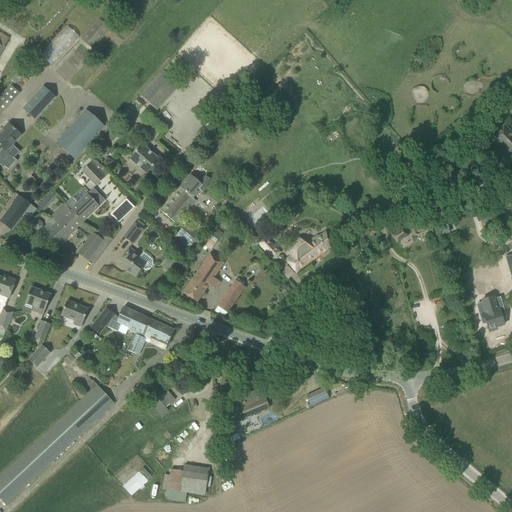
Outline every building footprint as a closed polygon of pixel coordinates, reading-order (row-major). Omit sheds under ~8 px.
[(80,40),(92,50),(110,30),(98,19),(80,40)] [(67,26),(39,56),(52,68),(79,37),(67,26)] [(0,54),(9,39),(0,33),(0,54)] [(140,96),(157,111),(180,86),(163,71),(140,96)] [(0,98),(0,110),(3,113),(4,112),(9,106),(20,94),(10,86),(0,98)] [(23,109),(35,120),(55,98),(43,87),(23,109)] [(120,120),(125,124),(135,112),(130,108),(120,120)] [(55,143),(75,160),(105,127),(86,110),(55,143)] [(511,129),(504,122),(490,138),(499,148),(500,147),(510,157),(511,155),(511,129)] [(0,146),(2,149),(0,150),(0,162),(8,170),(17,161),(6,151),(12,144),(20,135),(16,131),(9,124),(0,133),(0,146)] [(103,145),(97,152),(103,157),(109,150),(103,145)] [(129,159),(146,175),(160,160),(143,145),(129,159)] [(41,187),(63,165),(50,152),(28,175),(41,187)] [(422,174),(411,161),(403,168),(414,181),(422,174)] [(81,172),(95,187),(105,178),(91,163),(81,172)] [(160,211),(176,225),(183,217),(196,201),(193,198),(200,190),(203,193),(212,181),(206,176),(200,183),(190,175),(180,188),(160,211)] [(240,187),(233,182),(225,193),(232,198),(235,194),(240,187)] [(44,200),(50,204),(57,197),(51,192),(44,200)] [(405,193),(397,196),(403,213),(411,210),(405,193)] [(56,224),(46,234),(58,246),(99,207),(92,200),(87,194),(77,204),(72,199),(65,205),(64,204),(50,218),(56,224)] [(13,205),(0,221),(12,231),(18,223),(31,205),(19,196),(12,204),(13,205)] [(427,221),(415,224),(417,232),(437,227),(429,196),(421,198),(427,221)] [(37,210),(31,205),(18,223),(24,227),(37,210)] [(188,250),(200,235),(186,223),(177,233),(173,238),(188,250)] [(123,238),(132,245),(143,230),(134,224),(123,238)] [(452,224),(442,226),(444,233),(454,231),(452,224)] [(402,229),(392,237),(397,244),(408,236),(402,229)] [(93,264),(112,241),(95,231),(79,253),(93,264)] [(291,256),(285,261),(296,273),(326,252),(325,250),(333,244),(325,233),(317,239),(315,236),(307,243),(300,237),(295,241),(292,244),(290,247),(290,250),(289,253),(291,256)] [(202,243),(211,250),(217,240),(208,234),(202,243)] [(259,245),(274,260),(280,253),(265,238),(259,245)] [(121,258),(125,261),(121,267),(135,278),(142,269),(144,271),(149,270),(153,265),(152,260),(150,258),(146,264),(139,258),(140,257),(129,248),(121,258)] [(214,278),(225,262),(211,253),(188,285),(183,293),(197,303),(208,286),(215,290),(220,283),(214,278)] [(162,268),(168,272),(176,263),(169,258),(162,268)] [(0,295),(9,298),(15,281),(7,278),(6,280),(0,277),(0,295)] [(217,307),(227,313),(245,288),(243,287),(245,284),(238,280),(236,282),(235,281),(217,307)] [(34,307),(32,311),(43,315),(47,304),(51,295),(31,287),(25,303),(34,307)] [(488,299),(476,302),(481,316),(475,318),(477,326),(481,325),(483,332),(498,327),(496,320),(500,319),(498,311),(492,313),(488,299)] [(72,326),(80,328),(88,309),(67,301),(61,316),(74,321),(72,326)] [(174,331),(165,327),(150,320),(123,307),(116,323),(129,328),(128,331),(135,334),(127,351),(133,353),(139,356),(146,340),(150,341),(151,339),(167,346),(174,331)] [(0,316),(0,329),(5,331),(12,313),(3,309),(0,316)] [(90,328),(99,335),(109,323),(100,315),(90,328)] [(35,338),(43,342),(50,325),(41,322),(35,338)] [(28,360),(37,368),(50,354),(41,346),(28,360)] [(68,355),(62,361),(67,366),(73,359),(68,355)] [(16,376),(22,382),(29,374),(23,369),(16,376)] [(143,378),(138,383),(142,387),(147,382),(143,378)] [(164,389),(155,378),(140,392),(149,403),(164,389)] [(0,475),(0,498),(6,505),(113,404),(96,386),(92,381),(90,379),(86,383),(88,385),(87,386),(91,390),(0,475)] [(263,396),(264,396),(261,388),(227,403),(230,411),(227,412),(231,423),(260,412),(269,408),(264,397),(263,397),(263,396)] [(329,399),(323,389),(306,397),(310,407),(329,399)] [(165,409),(170,405),(162,396),(157,400),(165,409)] [(165,491),(164,500),(185,503),(186,493),(203,495),(204,488),(210,488),(211,478),(206,477),(207,469),(183,466),(182,472),(170,470),(169,475),(167,474),(167,475),(165,474),(165,475),(164,475),(162,490),(165,491)] [(130,480),(139,490),(148,482),(147,481),(151,478),(143,470),(139,474),(138,473),(130,480)]
